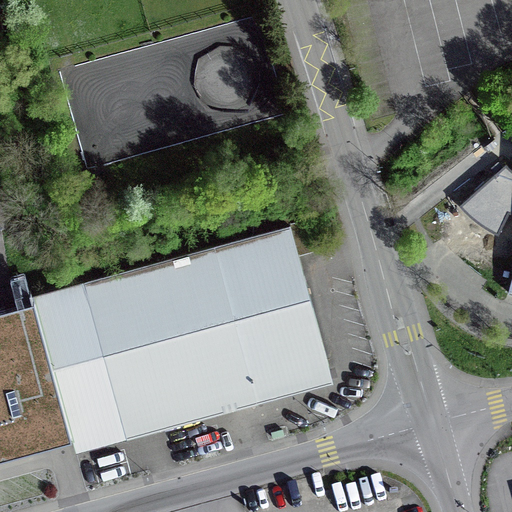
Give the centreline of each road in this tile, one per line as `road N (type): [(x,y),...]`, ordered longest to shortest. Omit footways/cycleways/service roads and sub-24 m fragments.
road 1 (tertiary): [(430,422),(300,0)]
road 2 (residential): [(430,422),(105,511)]
